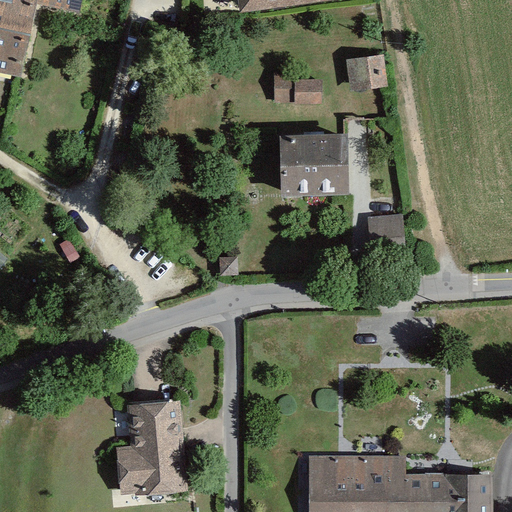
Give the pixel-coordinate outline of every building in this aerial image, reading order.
[(0,0),(0,73),(22,79),(39,9),(80,20),(85,0),(0,0)] [(237,0),(240,14),(347,0),(237,0)] [(347,61),(352,92),(388,86),(383,55),(347,61)] [(275,75),(275,104),(322,104),(322,81),(298,81),(298,75),(275,75)] [(350,136),(283,137),(285,194),(351,193),(350,136)] [(371,250),(406,248),(404,215),(368,217),(371,250)] [(220,276),(239,276),(238,258),(220,259),(220,276)] [(183,406),(130,409),(132,450),(117,450),(119,496),(188,493),(183,406)] [(406,458),(309,459),(309,511),(493,511),(494,474),(406,474),(406,458)]
